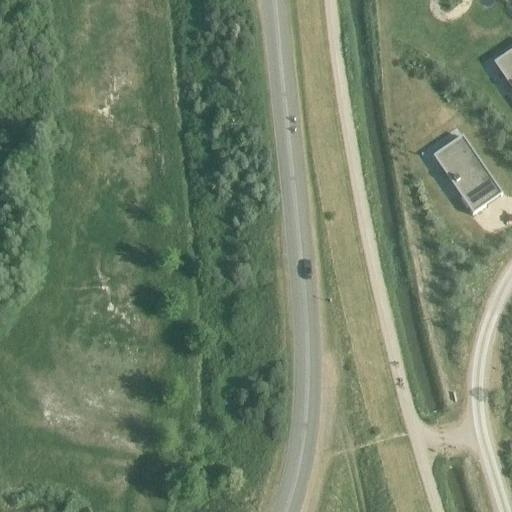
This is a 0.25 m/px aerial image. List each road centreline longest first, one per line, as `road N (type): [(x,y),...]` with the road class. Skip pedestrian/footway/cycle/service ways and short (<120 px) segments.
road 1 (unclassified): [(441,511),(368,246),(328,0)]
road 2 (tertiary): [(287,511),(308,432),(310,299),(277,0)]
road 3 (track): [(311,391),(345,412),(361,450),(358,511)]
